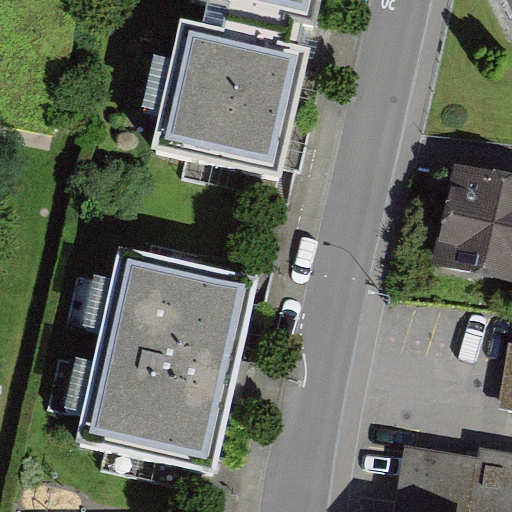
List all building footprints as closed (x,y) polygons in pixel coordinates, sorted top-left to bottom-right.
[(84,0),(0,0),(0,130),(57,142),(84,0)] [(302,0),(176,0),(175,9),(295,35),(302,0)] [(167,32),(138,159),(266,189),(296,61),(167,32)] [(426,280),(511,294),(511,186),(444,174),(426,280)] [(245,288),(106,257),(61,458),(201,489),(245,288)] [(511,511),(511,464),(480,459),(478,469),(406,457),(396,511),(511,511)]
